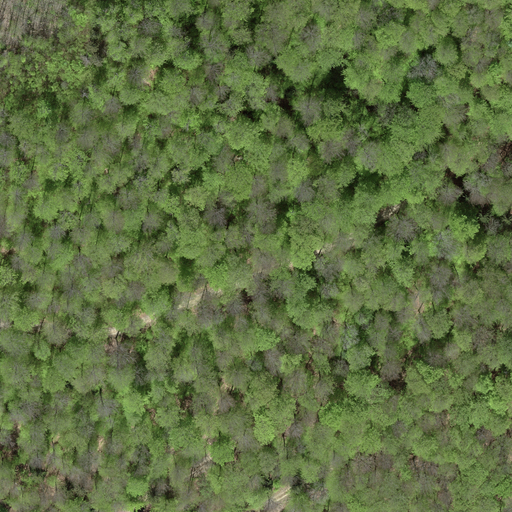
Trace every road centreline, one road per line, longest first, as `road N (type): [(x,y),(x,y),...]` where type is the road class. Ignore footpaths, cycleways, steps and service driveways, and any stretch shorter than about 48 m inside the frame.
road 1 (track): [(511,133),(457,154),(386,215),(112,329),(0,327)]
road 2 (track): [(125,511),(298,396),(343,379),(367,394),(353,440),(252,511)]
